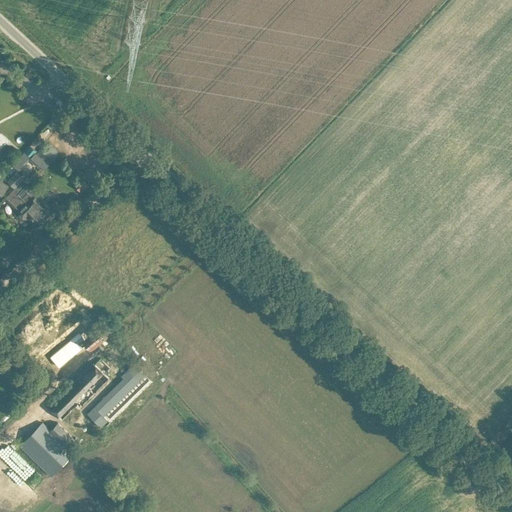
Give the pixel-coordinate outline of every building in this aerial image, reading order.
[(29,155),(29,156),(45,169),(49,164),(49,163),(46,161),(37,153),(35,152),(34,150),(29,155)] [(24,151),(12,165),(16,168),(17,169),(29,156),(29,155),(25,151),(24,151)] [(16,168),(6,179),(14,186),(23,175),(16,168)] [(0,193),(9,183),(2,178),(1,179),(0,178),(0,193)] [(18,193),(18,194),(26,201),(25,201),(30,206),(32,203),(38,209),(42,212),(44,211),(53,219),(63,209),(55,200),(50,205),(44,199),(47,196),(39,187),(35,192),(27,184),(18,193)] [(32,223),(40,232),(53,219),(44,211),(42,212),(38,209),(32,203),(30,206),(25,201),(17,209),(26,218),(27,216),(33,222),(32,223)] [(117,327),(116,325),(109,317),(77,345),(84,353),(86,354),(91,350),(91,351),(113,332),(113,331),(117,327)] [(49,407),(64,422),(72,415),(69,412),(74,407),(77,409),(109,376),(104,372),(109,367),(107,365),(100,358),(95,363),(93,362),(49,407)] [(123,378),(87,413),(101,426),(107,420),(103,416),(146,374),(134,363),(125,372),(121,376),(123,378)] [(69,447),(77,439),(58,421),(50,429),(43,422),(21,443),(52,474),(74,451),(69,447)]
